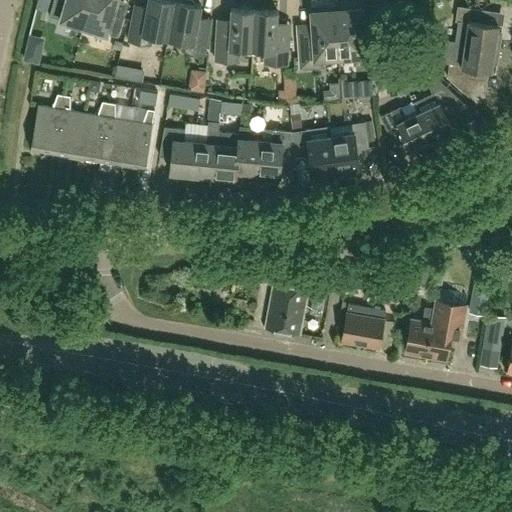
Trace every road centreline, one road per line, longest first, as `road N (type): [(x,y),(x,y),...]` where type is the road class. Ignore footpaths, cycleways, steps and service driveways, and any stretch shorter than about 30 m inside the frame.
road 1 (unclassified): [(511,449),(0,348)]
road 2 (residential): [(511,392),(138,326),(103,286),(93,239)]
road 3 (unclassified): [(462,511),(354,478),(0,415)]
road 4 (residential): [(93,239),(401,208),(440,196),(511,152)]
